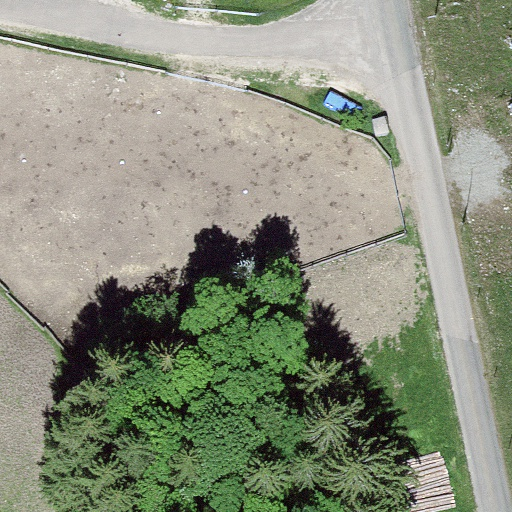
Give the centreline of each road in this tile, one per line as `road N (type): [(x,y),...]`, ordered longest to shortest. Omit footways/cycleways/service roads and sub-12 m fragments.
road 1 (tertiary): [(485,511),(379,0)]
road 2 (unclassified): [(291,0),(227,22),(117,0)]
